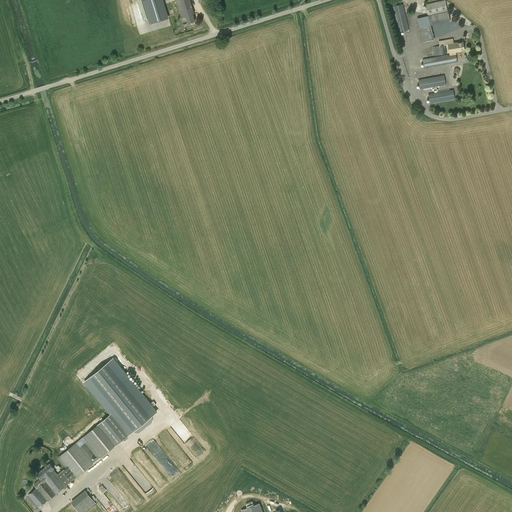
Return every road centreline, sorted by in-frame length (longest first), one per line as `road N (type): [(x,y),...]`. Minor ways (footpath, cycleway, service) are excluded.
road 1 (unclassified): [(0,100),(325,0)]
road 2 (unclassified): [(511,107),(456,118),(421,110),(403,86),(378,0)]
